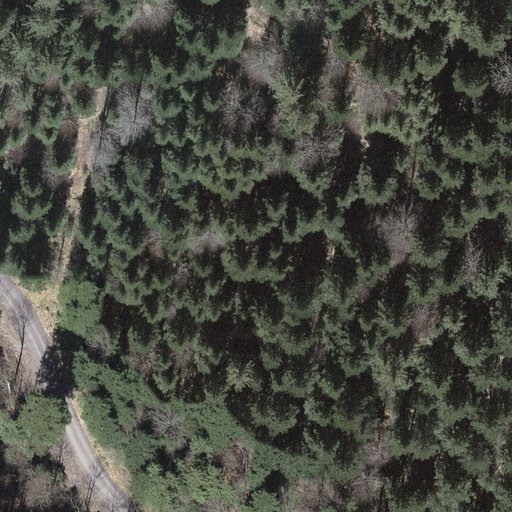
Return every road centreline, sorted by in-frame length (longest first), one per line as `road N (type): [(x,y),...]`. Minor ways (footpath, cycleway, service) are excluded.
road 1 (track): [(511,235),(398,187),(279,14),(253,0)]
road 2 (track): [(0,292),(29,325),(115,503),(128,511)]
